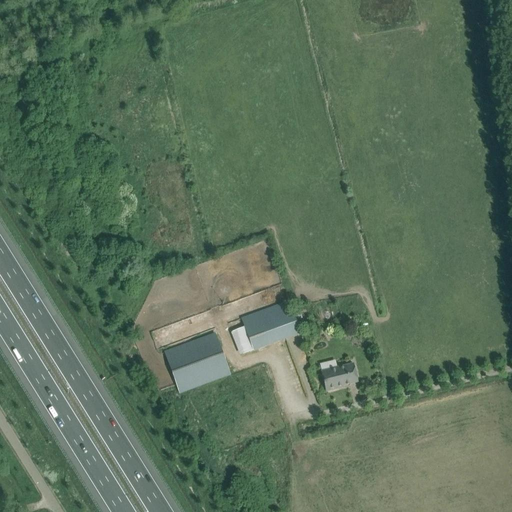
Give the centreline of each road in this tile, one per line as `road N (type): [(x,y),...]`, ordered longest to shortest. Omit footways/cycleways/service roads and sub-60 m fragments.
road 1 (motorway): [(161,511),(0,253)]
road 2 (motorway): [(0,312),(124,511)]
